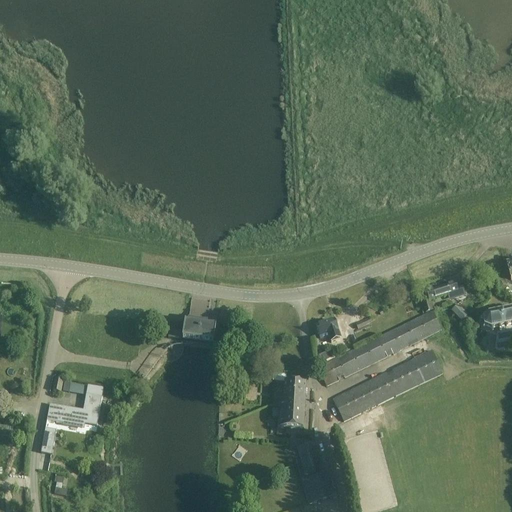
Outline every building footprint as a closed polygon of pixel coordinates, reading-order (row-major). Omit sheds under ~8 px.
[(455,283),(427,292),(429,301),(447,295),(449,301),(465,296),(463,288),(457,290),(455,283)] [(385,335),(317,368),(326,387),(401,351),(407,364),(333,400),(344,423),(443,375),(426,339),(441,331),(432,312),(429,303),(422,305),(426,315),(396,330),(394,326),(383,331),(385,335)] [(458,306),(453,310),(451,312),(458,319),(465,313),(458,306)] [(497,335),(495,351),(505,351),(511,349),(511,333),(511,332),(508,333),(507,326),(511,324),(511,309),(488,314),(483,319),(484,326),(491,328),(499,327),(499,331),(500,334),(497,335)] [(183,341),(213,345),(216,325),(215,325),(215,326),(207,325),(207,321),(188,319),(188,322),(186,322),(185,322),(184,333),(170,332),(170,338),(183,340),(183,341)] [(369,320),(356,326),(355,326),(358,332),(374,325),(373,321),(370,322),(369,320)] [(340,341),(334,322),(316,327),(318,334),(314,335),(316,341),(320,340),(321,340),(329,338),(331,344),(340,341)] [(128,338),(108,334),(106,350),(125,354),(128,338)] [(316,358),(320,365),(332,359),(329,352),(316,358)] [(63,380),(56,379),(53,392),(61,393),(61,392),(63,382),(63,380)] [(63,382),(61,392),(69,394),(71,383),(63,382)] [(278,408),(305,409),(306,384),(285,383),(284,399),(279,399),(278,408)] [(47,421),(57,423),(83,428),(83,425),(96,428),(102,399),(86,396),(88,397),(85,412),(50,406),(47,421)] [(277,428),(283,429),(304,430),(305,409),(278,408),(277,428)] [(41,454),(52,456),(56,431),(46,429),(41,454)] [(315,443),(296,448),(292,449),(302,483),(309,505),(333,498),(326,475),(325,476),(324,474),(315,443)]
